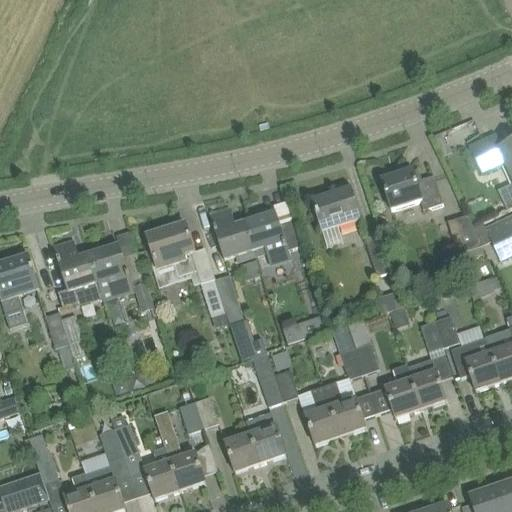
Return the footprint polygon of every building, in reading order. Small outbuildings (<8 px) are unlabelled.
[(484,175),(507,164),(511,176),(511,146),(502,152),(496,139),(472,149),(484,175)] [(425,215),(445,208),(436,180),(417,186),(413,173),(383,182),(393,214),(422,205),(425,215)] [(322,234),(360,222),(351,192),(313,204),(322,234)] [(233,212),(212,219),(226,263),(236,260),(238,265),(257,259),(256,254),(247,225),(238,228),(233,212)] [(247,225),(256,254),(267,251),(272,266),(291,260),(288,253),(301,249),(293,222),(282,226),(279,215),(247,225)] [(449,225),(459,257),(483,250),(469,219),(449,225)] [(511,225),(509,220),(486,230),(501,264),(511,258),(511,225)] [(196,256),(187,226),(146,239),(153,262),(157,273),(174,268),(179,282),(191,278),(194,289),(202,287),(193,256),(196,256)] [(394,274),(382,236),(365,242),(377,279),(394,274)] [(63,310),(76,306),(72,296),(100,287),(91,257),(80,260),(75,245),(54,252),(68,293),(58,296),(63,310)] [(105,303),(135,293),(134,289),(147,284),(138,255),(124,260),(120,248),(91,257),(100,287),(105,303)] [(23,311),(19,299),(41,292),(31,259),(0,268),(0,298),(6,317),(23,311)] [(232,278),(217,283),(227,316),(238,312),(242,311),(232,278)] [(495,279),(486,284),(490,293),(499,288),(495,279)] [(202,287),(212,320),(227,316),(217,283),(217,282),(202,287)] [(391,314),(391,316),(405,311),(399,295),(377,303),(382,318),(391,314)] [(410,327),(405,311),(391,316),(397,332),(410,327)] [(446,311),(437,314),(441,324),(449,322),(446,311)] [(60,316),(47,321),(57,353),(58,352),(71,348),(63,323),(62,323),(60,316)] [(77,318),(63,323),(71,348),(81,345),(86,343),(77,318)] [(487,340),(502,386),(511,383),(511,319),(508,322),(511,332),(487,340)] [(437,326),(446,352),(461,347),(452,321),(449,322),(441,324),(437,326)] [(242,324),(232,328),(244,364),(254,360),(268,356),(263,341),(256,343),(248,322),(246,323),(242,324)] [(357,352),(366,379),(381,374),(365,326),(350,331),(357,352)] [(431,357),(446,352),(437,326),(422,331),(431,357)] [(298,328),(284,333),(288,347),(303,342),(298,328)] [(476,395),(502,386),(487,340),(486,341),(487,342),(451,354),(461,382),(470,378),(476,395)] [(81,345),(71,348),(76,362),(86,359),(81,345)] [(71,348),(58,352),(65,373),(78,369),(76,362),(71,348)] [(352,384),(366,379),(357,352),(343,357),(352,384)] [(272,411),(285,406),(276,379),(277,379),(268,356),(254,360),(272,411)] [(406,368),(422,413),(446,405),(432,364),(408,372),(407,368),(406,368)] [(397,422),(422,413),(406,368),(394,373),(399,388),(387,392),(397,422)] [(276,379),(285,406),(300,401),(291,374),(277,379),(276,379)] [(144,375),(127,380),(128,382),(132,395),(132,396),(149,391),(144,375)] [(325,390),(342,440),(367,432),(357,402),(344,406),(337,386),(325,390)] [(315,449),(342,440),(325,390),(312,394),(319,415),(305,420),(315,449)] [(0,422),(10,420),(11,422),(23,419),(17,400),(0,405),(0,422)] [(196,406),(205,433),(219,428),(210,401),(196,406)] [(191,438),(205,433),(196,406),(182,411),(191,438)] [(169,415),(155,419),(163,443),(166,450),(181,494),(207,486),(204,479),(200,467),(198,460),(196,456),(184,460),(176,438),(169,415)] [(251,438),(261,468),(287,459),(273,417),(247,425),(251,438)] [(116,433),(131,478),(145,473),(130,428),(126,430),(123,420),(113,423),(116,433)] [(111,469),(86,478),(97,511),(125,511),(116,483),(131,478),(116,433),(101,438),(111,469)] [(43,437),(30,442),(36,460),(41,476),(45,487),(60,482),(59,482),(51,455),(49,456),(43,437)] [(236,476),(261,468),(251,438),(226,446),(236,476)] [(156,503),(181,494),(166,450),(154,454),(159,468),(145,473),(156,503)] [(31,480),(4,488),(9,505),(12,511),(49,499),(45,487),(41,476),(31,480)] [(65,500),(68,511),(97,511),(86,478),(74,482),(79,496),(65,500)] [(511,511),(511,486),(496,492),(502,511),(511,511)] [(502,511),(496,492),(471,501),(475,511),(502,511)]
